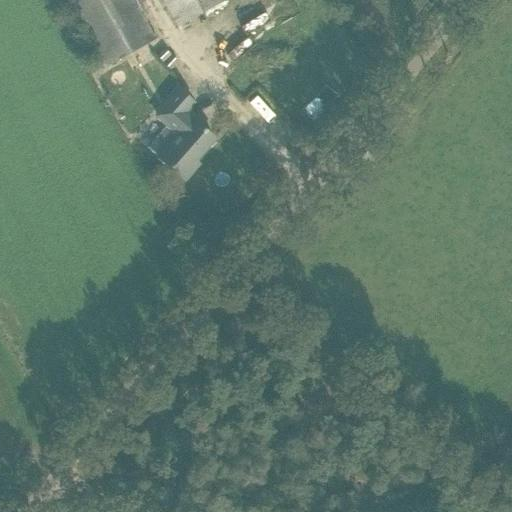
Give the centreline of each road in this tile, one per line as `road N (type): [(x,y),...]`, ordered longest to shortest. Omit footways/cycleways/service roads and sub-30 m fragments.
road 1 (unclassified): [(78,449),(445,0)]
road 2 (unclassified): [(292,511),(78,449)]
